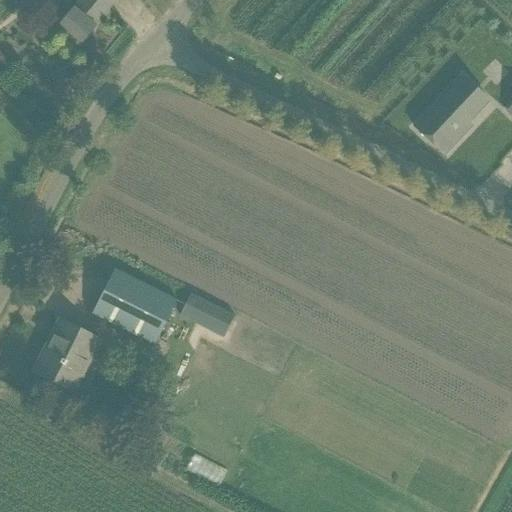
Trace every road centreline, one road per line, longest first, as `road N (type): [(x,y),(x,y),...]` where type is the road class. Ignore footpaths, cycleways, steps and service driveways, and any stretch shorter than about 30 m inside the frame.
road 1 (unclassified): [(511,218),(143,40)]
road 2 (unclassified): [(0,279),(84,124),(143,40)]
